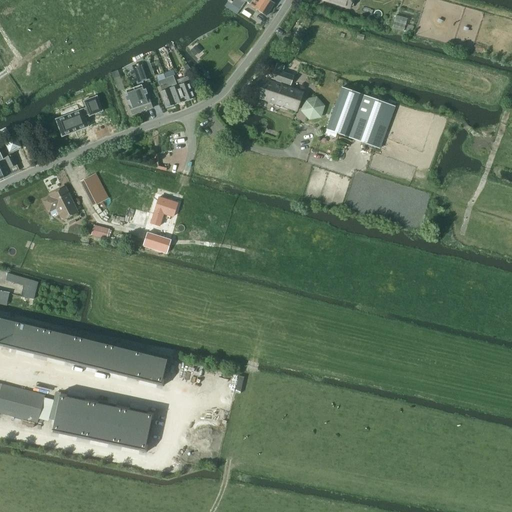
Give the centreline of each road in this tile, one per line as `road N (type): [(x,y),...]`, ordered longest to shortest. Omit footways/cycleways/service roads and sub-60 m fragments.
road 1 (tertiary): [(0,187),(208,106),(290,0)]
road 2 (track): [(240,300),(0,236)]
